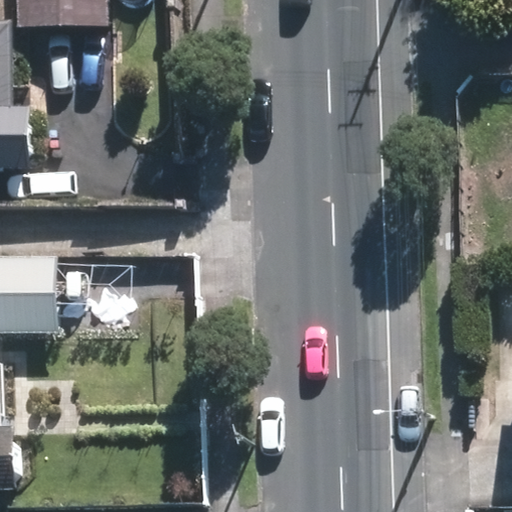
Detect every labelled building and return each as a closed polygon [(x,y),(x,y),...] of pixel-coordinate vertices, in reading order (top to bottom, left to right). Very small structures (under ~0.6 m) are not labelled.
[(112,0),(25,0),(26,25),(113,24),(112,0)] [(0,36),(0,167),(41,167),(40,105),(5,106),(4,37),(0,36)] [(0,257),(0,333),(59,333),(59,257),(0,257)] [(143,296),(62,294),(61,337),(60,380),(141,382),(143,296)] [(0,429),(0,491),(25,490),(23,428),(0,429)]
